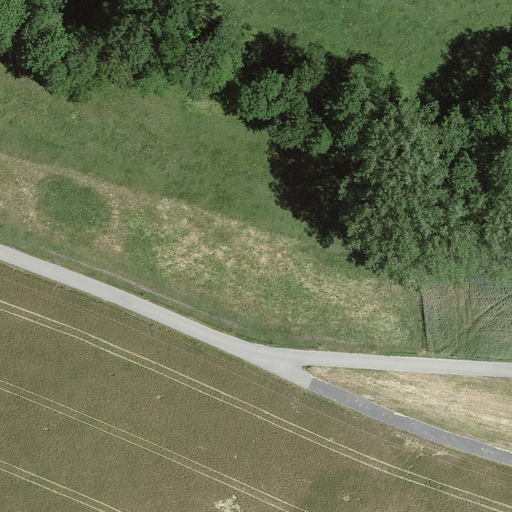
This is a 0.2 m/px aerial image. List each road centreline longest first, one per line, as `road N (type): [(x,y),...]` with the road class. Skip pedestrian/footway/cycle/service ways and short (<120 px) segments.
road 1 (unclassified): [(0,269),(256,354),(511,370)]
road 2 (track): [(256,354),(409,425),(511,459)]
